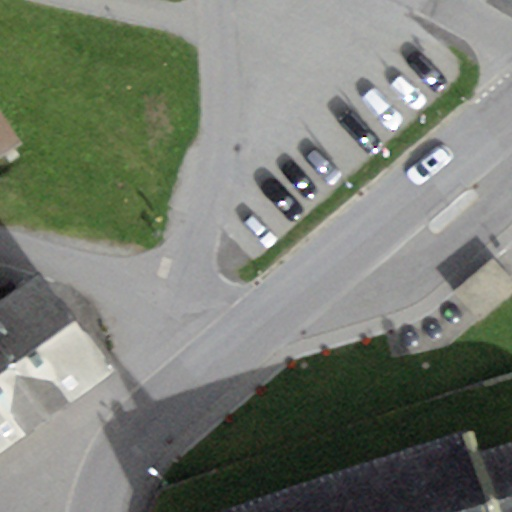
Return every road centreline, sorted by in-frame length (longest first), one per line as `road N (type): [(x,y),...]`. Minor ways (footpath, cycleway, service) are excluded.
road 1 (tertiary): [(223,351),(511,112)]
road 2 (residential): [(183,308),(185,255),(208,180),(214,124),(215,0)]
road 3 (tertiary): [(107,511),(124,458),(223,351)]
road 4 (residential): [(183,308),(0,251)]
road 5 (unknown): [(357,0),(475,142)]
